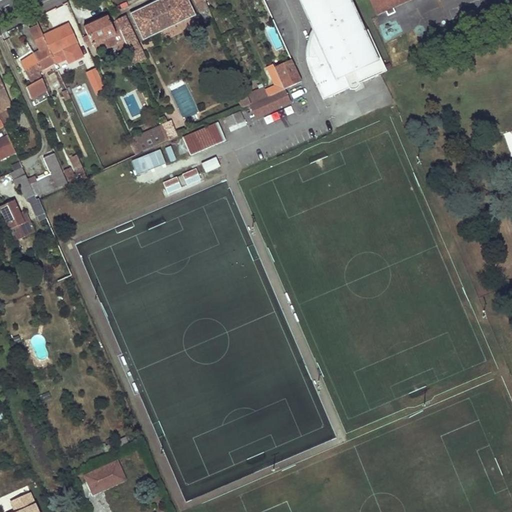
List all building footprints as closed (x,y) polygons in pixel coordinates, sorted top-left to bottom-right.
[(158,0),(129,14),(143,41),(196,16),(188,0),(158,0)] [(193,0),(200,14),(208,10),(204,0),(203,0),(193,0)] [(310,71),(323,100),(346,90),(344,85),(347,84),(350,90),(353,90),(355,90),(357,89),(359,87),(360,85),(357,79),(361,78),(363,82),(387,71),(368,30),(364,32),(348,0),(300,0),(313,27),(327,58),(319,62),(317,58),(306,59),(307,63),(308,68),(310,71)] [(369,0),(376,15),(385,12),(387,17),(395,13),(392,8),(410,0),(369,0)] [(208,10),(200,14),(205,23),(212,20),(208,10)] [(146,59),(125,16),(115,21),(121,35),(128,50),(133,62),(134,64),(146,59)] [(112,36),(115,35),(107,17),(84,27),(88,36),(83,39),(87,48),(95,44),(97,48),(104,50),(111,47),(114,41),(112,36)] [(43,37),(56,63),(57,63),(79,53),(76,45),(77,44),(68,25),(43,37)] [(34,55),(42,70),(56,63),(43,37),(38,26),(30,30),(40,51),(34,55)] [(307,44),(306,52),(306,59),(317,58),(319,62),(327,58),(313,27),(310,33),(308,39),(307,44)] [(117,42),(122,52),(128,50),(121,35),(117,37),(117,42)] [(128,50),(122,52),(128,65),(133,62),(128,50)] [(42,70),(34,55),(20,64),(32,85),(43,79),(39,72),(42,70)] [(90,86),(101,81),(91,60),(84,63),(90,77),(86,79),(90,86)] [(275,70),(279,80),(284,89),(301,82),(292,62),(275,70)] [(67,73),(62,63),(58,65),(60,70),(58,70),(60,77),(67,73)] [(266,67),(274,83),(279,80),(275,70),(274,70),(272,65),(266,67)] [(0,112),(12,106),(0,78),(0,112)] [(274,83),(264,87),(268,97),(284,89),(279,80),(274,83)] [(242,86),(234,89),(243,108),(250,105),(251,105),(247,95),(242,86)] [(247,95),(251,105),(268,97),(263,87),(247,95)] [(290,102),(284,89),(268,97),(251,105),(250,105),(256,118),(290,102)] [(67,90),(62,92),(65,101),(70,98),(67,90)] [(0,113),(0,117),(1,120),(9,115),(6,110),(0,113)] [(225,118),(231,132),(246,125),(240,112),(225,118)] [(1,120),(4,127),(12,122),(9,115),(1,120)] [(43,121),(48,132),(53,129),(48,118),(43,121)] [(162,126),(168,141),(178,137),(170,121),(166,123),(164,118),(159,120),(162,126)] [(225,142),(218,124),(183,138),(190,157),(225,142)] [(162,126),(158,128),(165,143),(169,141),(168,141),(162,126)] [(135,139),(141,154),(165,143),(158,128),(135,139)] [(129,141),(136,156),(141,154),(135,139),(129,141)] [(165,149),(170,162),(176,160),(170,146),(165,149)] [(29,185),(35,197),(67,184),(53,154),(43,158),(51,176),(37,182),(29,185)] [(70,158),(78,175),(80,174),(84,172),(76,155),(70,158)] [(201,164),(205,174),(219,168),(215,159),(201,164)] [(28,180),(22,168),(10,173),(16,188),(20,187),(26,200),(28,199),(36,217),(45,213),(38,198),(36,199),(35,197),(29,185),(28,180)] [(64,171),(70,185),(76,182),(70,168),(64,171)] [(196,169),(182,175),(187,186),(200,180),(196,169)] [(177,177),(163,183),(167,194),(181,188),(177,177)] [(0,206),(0,208),(10,230),(17,227),(18,229),(26,226),(15,200),(0,206)] [(85,477),(93,494),(124,480),(116,463),(85,477)] [(36,511),(28,494),(9,502),(13,511),(36,511)]
